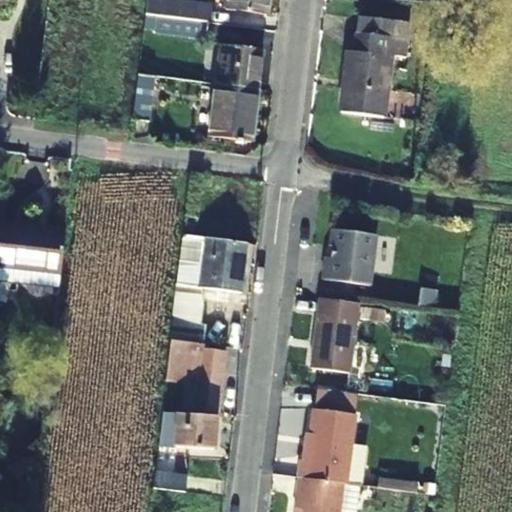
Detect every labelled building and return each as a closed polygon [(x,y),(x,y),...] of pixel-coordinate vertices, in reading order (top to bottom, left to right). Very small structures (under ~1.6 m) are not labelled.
[(209,22),(212,5),(172,0),(147,0),(146,14),(159,15),(209,22)] [(228,0),(228,8),(267,13),(268,0),(228,0)] [(157,30),(208,37),(209,22),(159,15),(157,30)] [(340,115),(383,119),(389,59),(404,60),(405,41),(396,41),(397,23),(358,20),(355,53),(347,52),(340,115)] [(216,82),(261,87),(265,45),(221,40),(216,82)] [(139,73),(134,117),(150,120),(155,74),(139,73)] [(248,139),(254,140),(261,87),(216,82),(210,134),(238,138),(238,140),(247,142),(248,139)] [(421,142),(417,171),(434,172),(437,144),(421,142)] [(182,235),(195,237),(201,173),(189,171),(182,235)] [(254,199),(218,194),(214,230),(249,236),(254,199)] [(0,266),(59,274),(64,231),(0,223),(0,266)] [(323,279),(370,284),(376,234),(332,228),(331,245),(333,247),(332,256),(325,256),(323,279)] [(171,338),(204,343),(207,325),(201,325),(204,305),(201,288),(242,293),(248,244),(195,237),(182,235),(171,338)] [(313,368),(352,372),(361,303),(321,297),(313,368)] [(167,379),(198,383),(194,414),(217,416),(218,417),(226,350),(204,347),(204,343),(171,338),(167,379)] [(308,459),(301,459),(300,477),(345,482),(347,482),(351,445),(355,412),(353,411),(355,393),(317,388),(315,407),(314,407),(308,459)] [(159,443),(214,449),(217,416),(194,414),(178,413),(163,412),(159,443)] [(362,485),(366,446),(351,445),(347,482),(361,484),(362,485)] [(187,492),(189,475),(156,472),(154,488),(187,492)] [(299,511),(358,511),(361,484),(347,482),(345,482),(300,477),(298,493),(301,493),(299,511)]
